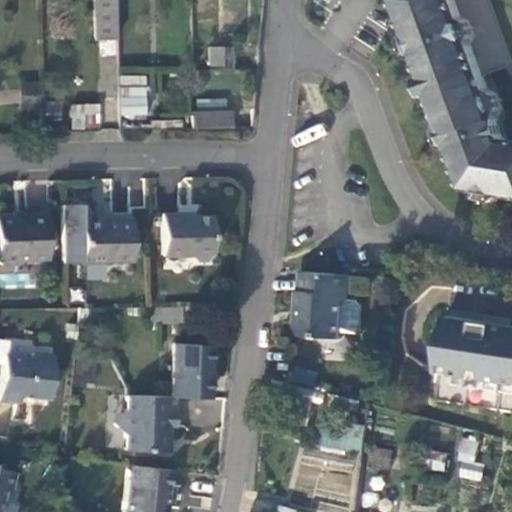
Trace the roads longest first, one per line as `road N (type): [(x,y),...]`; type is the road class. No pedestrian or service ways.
road 1 (residential): [(271,158),(227,511)]
road 2 (residential): [(511,248),(462,236),(401,161),(339,53),(284,27)]
road 3 (residential): [(0,165),(271,158)]
road 4 (residential): [(284,27),(271,158)]
